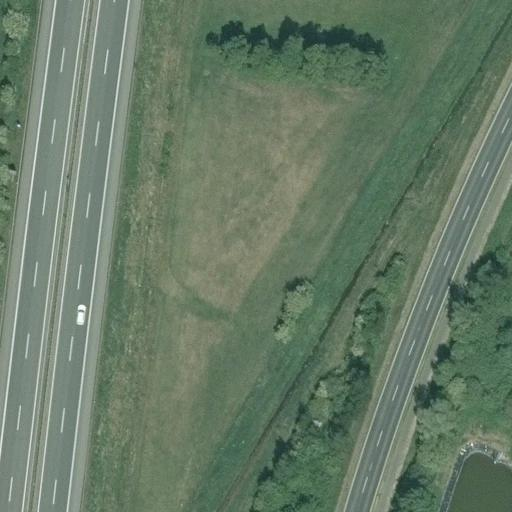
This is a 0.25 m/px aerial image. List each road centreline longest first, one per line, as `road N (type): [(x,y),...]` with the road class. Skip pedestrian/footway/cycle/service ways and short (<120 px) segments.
road 1 (motorway): [(52,511),(114,0)]
road 2 (motorway): [(69,0),(8,511)]
road 3 (tertiary): [(357,511),(459,224),(511,124)]
